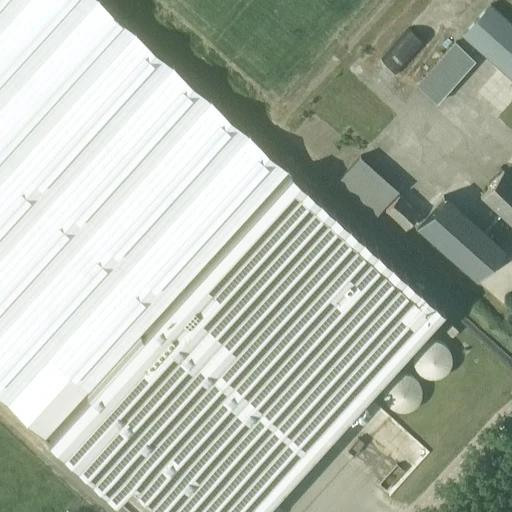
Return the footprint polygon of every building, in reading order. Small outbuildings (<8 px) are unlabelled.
[(94,0),(0,0),(0,395),(46,437),(115,501),(130,484),(161,511),(260,511),(442,311),(437,308),(94,0)] [(439,1),(393,51),(409,65),(454,14),(439,1)] [(511,77),(511,23),(490,3),(463,33),(511,77)] [(435,102),(474,59),(454,42),(416,84),(435,102)] [(375,215),(399,189),(360,155),(336,180),(375,215)] [(511,222),(511,178),(503,171),(482,196),(511,222)] [(405,228),(419,212),(399,193),(384,209),(405,228)] [(478,279),(504,250),(443,196),(417,225),(478,279)] [(421,375),(454,365),(445,335),(412,345),(421,375)] [(382,385),(403,408),(424,389),(403,366),(382,385)]
